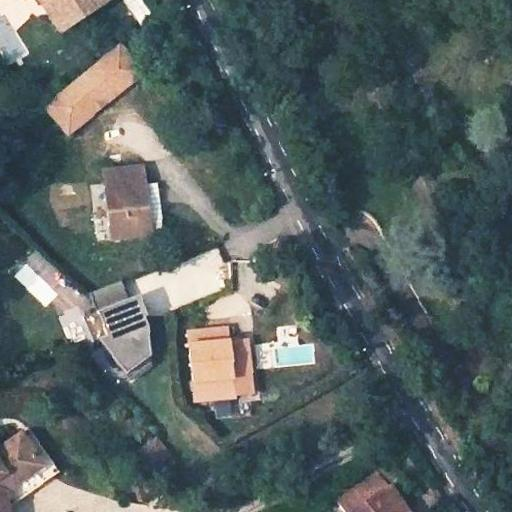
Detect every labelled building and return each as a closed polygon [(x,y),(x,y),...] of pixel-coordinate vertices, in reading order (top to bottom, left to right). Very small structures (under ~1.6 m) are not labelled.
[(130,34),(54,97),(76,124),(152,60),(130,34)] [(140,167),(100,171),(107,239),(147,235),(147,233),(141,180),(140,167)] [(141,180),(147,233),(165,231),(160,178),(141,180)] [(46,307),(71,283),(33,244),(8,268),(46,307)] [(145,317),(148,316),(140,295),(129,299),(122,281),(90,293),(98,312),(108,336),(99,339),(127,375),(151,356),(149,326),(145,317)] [(108,336),(98,312),(83,318),(93,342),(99,339),(108,336)] [(224,342),(223,331),(186,334),(193,401),(230,398),(229,395),(248,393),(243,341),(224,342)] [(0,511),(5,511),(1,484),(37,456),(14,426),(0,437),(0,511)] [(408,511),(388,485),(350,511),(408,511)]
